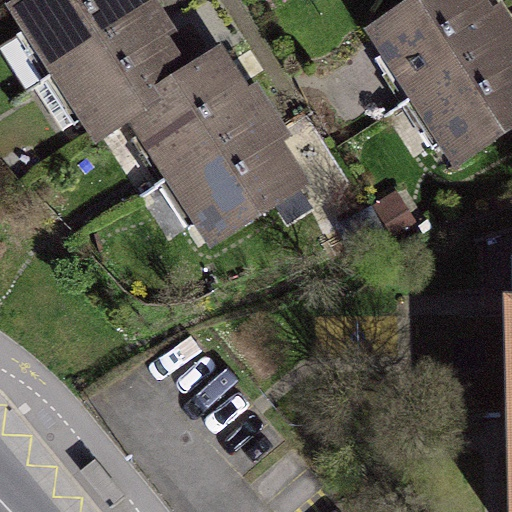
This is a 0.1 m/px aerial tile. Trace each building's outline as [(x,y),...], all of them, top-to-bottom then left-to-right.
[(47,0),(8,26),(47,86),(140,26),(123,0),(47,0)] [(440,0),(381,39),(421,101),(511,42),(511,36),(488,0),(440,0)] [(47,86),(88,149),(126,124),(181,88),(140,26),(47,86)] [(511,42),(421,101),(461,162),(511,129),(511,42)] [(126,124),(167,185),(259,125),(219,63),(181,88),(126,124)] [(167,185),(207,247),(300,186),(259,125),(167,185)] [(125,498),(94,460),(81,470),(112,509),(125,498)]
